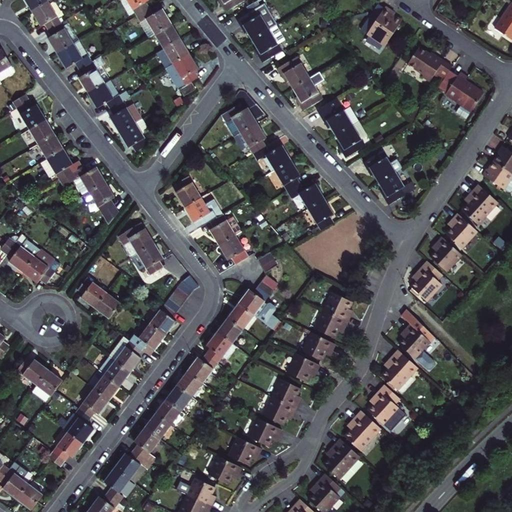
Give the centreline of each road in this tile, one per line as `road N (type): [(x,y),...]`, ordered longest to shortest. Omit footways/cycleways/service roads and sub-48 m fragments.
road 1 (residential): [(141,192),(208,280),(208,303),(53,511)]
road 2 (residential): [(238,61),(406,247)]
road 3 (residential): [(307,448),(366,355),(406,247)]
road 4 (residential): [(0,25),(13,31),(141,192)]
road 5 (residential): [(406,247),(511,88)]
road 6 (residential): [(238,61),(141,192)]
road 7 (residential): [(27,323),(50,341),(68,330),(71,317),(64,302),(48,296),(32,303),(26,319)]
road 8 (residential): [(511,71),(405,2)]
road 9 (tertiary): [(511,424),(426,511)]
